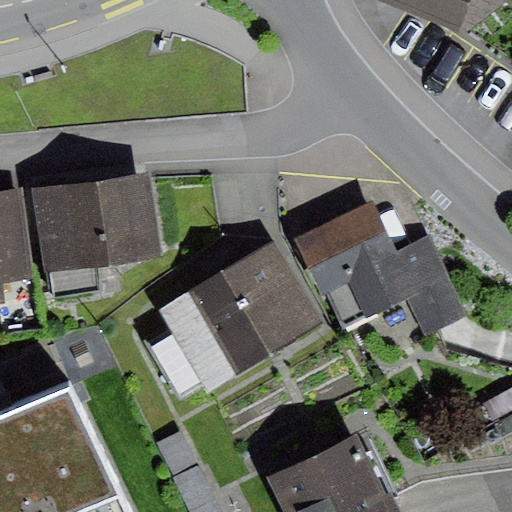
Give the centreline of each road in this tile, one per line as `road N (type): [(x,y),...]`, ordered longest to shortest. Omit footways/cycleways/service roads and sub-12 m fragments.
road 1 (residential): [(0,149),(281,135),(336,96)]
road 2 (residential): [(336,96),(511,241)]
